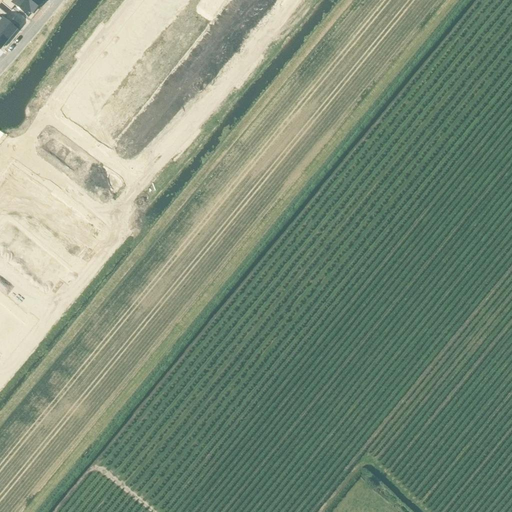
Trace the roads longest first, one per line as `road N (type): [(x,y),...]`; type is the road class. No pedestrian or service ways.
road 1 (residential): [(294,0),(138,186)]
road 2 (residential): [(44,115),(138,0)]
road 3 (residential): [(14,150),(117,221)]
